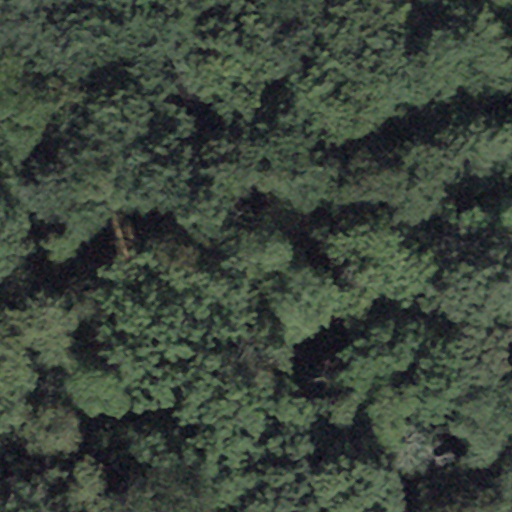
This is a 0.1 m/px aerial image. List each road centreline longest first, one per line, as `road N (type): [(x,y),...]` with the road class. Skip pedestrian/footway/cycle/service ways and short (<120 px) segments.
road 1 (track): [(0,416),(61,474),(78,480),(96,473),(112,444),(129,353),(101,167),(17,47),(21,18),(42,4),(69,1),(94,18),(191,147),(291,233),(441,327),(465,354),(492,368),(511,358)]
road 2 (track): [(511,272),(439,0)]
